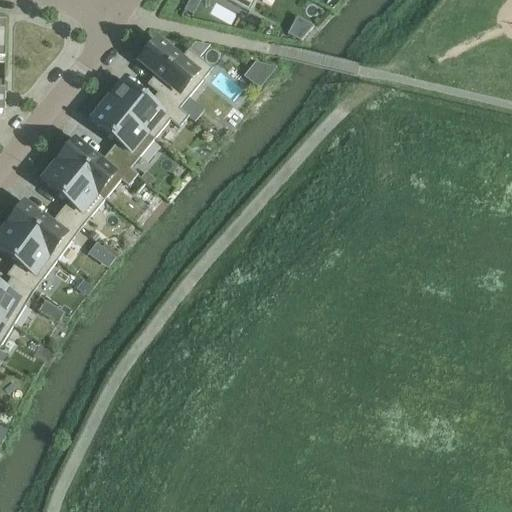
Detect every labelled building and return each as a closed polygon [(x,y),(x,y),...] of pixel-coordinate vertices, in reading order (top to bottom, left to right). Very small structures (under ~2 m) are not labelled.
[(200,2),(197,0),(189,0),(184,11),(193,16),(200,2)] [(223,0),(248,14),(256,0),(223,0)] [(147,86),(157,95),(158,95),(179,112),(179,111),(212,71),(188,51),(180,61),(156,42),(139,63),(155,76),(147,86)] [(255,64),(249,71),(265,84),(276,70),(255,64)] [(158,95),(157,95),(150,104),(124,82),(107,103),(154,141),(170,122),(179,130),(188,118),(179,111),(179,112),(158,95)] [(108,154),(129,171),(130,171),(154,141),(107,103),(90,123),(116,145),(108,154)] [(108,154),(100,164),(92,157),(74,142),(57,162),(105,201),(120,182),(128,188),(137,177),(130,171),(129,171),(108,154)] [(59,215),(80,231),(105,201),(57,162),(56,163),(57,163),(41,183),(68,205),(59,215)] [(80,231),(59,215),(51,226),(23,205),(7,226),(57,263),(80,231)] [(57,263),(7,226),(7,227),(0,236),(0,253),(15,265),(6,277),(10,280),(11,279),(33,294),(57,263)] [(110,255),(103,262),(110,268),(116,260),(110,255)] [(0,289),(0,320),(13,328),(33,294),(11,279),(10,280),(3,291),(0,289)] [(83,282),(77,291),(87,298),(93,289),(83,282)] [(0,348),(13,328),(0,320),(0,348)]
